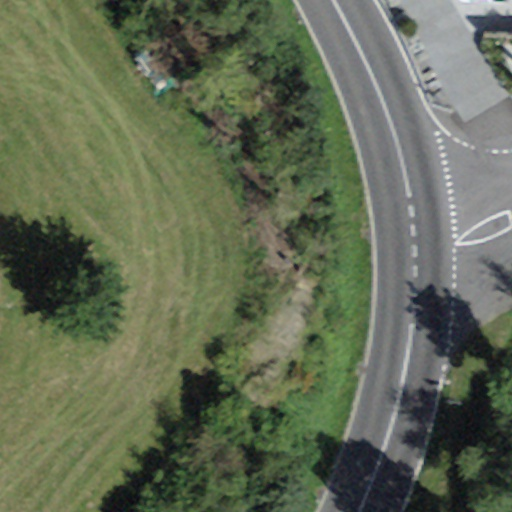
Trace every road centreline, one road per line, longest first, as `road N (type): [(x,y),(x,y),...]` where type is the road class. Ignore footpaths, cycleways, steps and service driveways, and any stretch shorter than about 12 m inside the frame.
road 1 (primary): [(333,0),(399,156),(414,252)]
road 2 (primary): [(414,252),(397,405),(359,511)]
